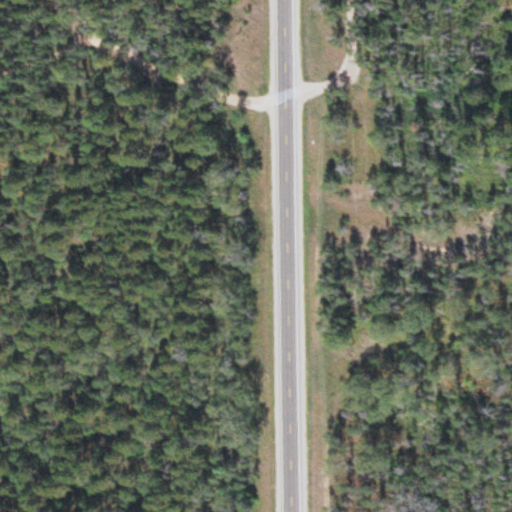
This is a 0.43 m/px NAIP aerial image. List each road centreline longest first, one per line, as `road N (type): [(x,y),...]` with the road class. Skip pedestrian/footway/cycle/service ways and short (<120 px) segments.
road 1 (primary): [(288,511),(279,0)]
road 2 (track): [(0,66),(90,37),(194,86),(281,99)]
road 3 (track): [(357,0),(357,61),(281,99)]
